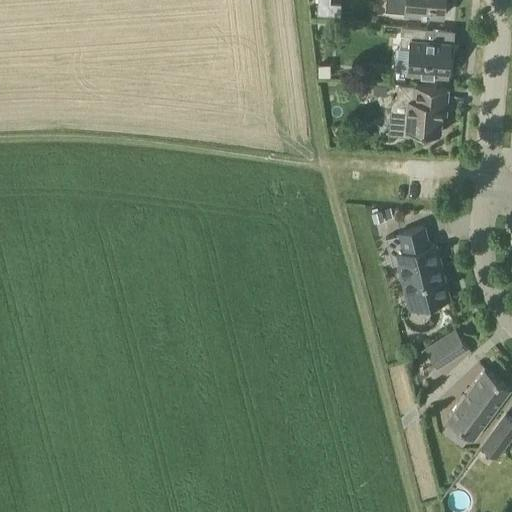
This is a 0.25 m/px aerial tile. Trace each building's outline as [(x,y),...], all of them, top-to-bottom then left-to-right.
[(386,0),(385,10),(443,14),(443,0),(386,0)] [(329,15),(329,14),(340,15),(341,4),(330,3),(318,2),(317,14),(329,15)] [(447,75),(450,41),(426,39),(427,27),(401,25),(399,47),(409,48),(407,72),(447,75)] [(447,103),(448,87),(397,83),(396,97),(391,97),(388,134),(407,135),(408,130),(440,133),(442,103),(447,103)] [(428,244),(423,224),(398,231),(398,233),(385,236),(392,263),(398,261),(410,307),(421,305),(423,310),(439,306),(438,300),(449,297),(443,274),(440,275),(437,264),(440,263),(435,242),(428,244)] [(437,366),(467,346),(455,327),(424,347),(437,366)] [(472,436),(509,386),(484,367),(446,417),(472,436)] [(496,455),(511,432),(511,417),(505,412),(481,444),(496,455)]
